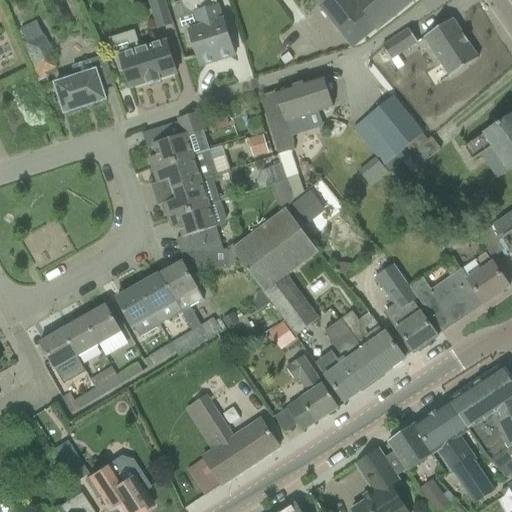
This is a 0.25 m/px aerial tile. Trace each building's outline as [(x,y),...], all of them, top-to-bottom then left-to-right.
[(167,7),(164,0),(149,0),(153,12),(167,7)] [(331,0),(321,9),(353,49),(377,30),(378,31),(416,0),(331,0)] [(194,46),(195,48),(201,67),(235,57),(224,20),(222,20),(218,5),(194,13),(197,24),(184,29),(189,47),(194,46)] [(450,78),(479,60),(464,35),(463,36),(453,20),(424,38),(450,78)] [(38,74),(58,66),(38,21),(19,29),(38,74)] [(411,33),(409,30),(382,47),(391,61),(418,44),(416,41),(415,41),(410,33),(411,33)] [(177,75),(166,42),(141,50),(134,31),(109,40),(114,53),(120,72),(125,71),(131,89),(148,84),(149,86),(161,83),(160,80),(177,75)] [(106,100),(95,69),(92,60),(72,67),(75,76),(55,83),(65,114),(69,112),(70,116),(82,112),(81,108),(106,100)] [(402,72),(391,77),(403,103),(414,98),(402,72)] [(288,122),(334,107),(324,77),(276,93),(282,111),(267,116),(266,111),(265,111),(281,164),(286,180),(298,176),(290,151),(295,150),(293,144),(295,144),(288,122)] [(421,132),(393,98),(366,120),(395,157),(384,166),(388,173),(389,172),(407,158),(410,156),(428,141),(421,132)] [(150,159),(153,169),(210,151),(204,133),(205,132),(200,113),(179,120),(180,123),(143,135),(147,148),(154,145),(157,157),(150,159)] [(509,173),(511,170),(511,116),(464,148),(473,162),(493,149),(509,173)] [(253,159),(268,154),(263,136),(247,141),(253,159)] [(420,168),(441,150),(432,138),(428,141),(410,156),(420,168)] [(174,190),(212,178),(218,176),(210,151),(153,169),(158,185),(171,180),(174,190)] [(384,166),(378,160),(368,167),(379,181),(389,173),(388,173),(384,166)] [(274,185),(287,181),(286,180),(281,164),(269,168),(269,169),(274,185)] [(164,204),(169,219),(222,202),(220,202),(212,178),(174,190),(177,200),(164,204)] [(289,208),(297,218),(318,202),(311,192),(289,208)] [(182,254),(233,251),(223,251),(216,228),(224,225),(227,221),(222,202),(169,219),(172,230),(180,227),(183,238),(177,240),(181,253),(182,253),(182,254)] [(240,262),(262,290),(272,303),(286,322),(297,337),(320,319),(288,276),(319,253),(286,210),(233,251),(240,262)] [(511,215),(493,228),(511,256),(511,215)] [(182,313),(190,327),(199,322),(191,308),(204,300),(198,290),(187,270),(229,268),(229,267),(234,267),(240,262),(233,251),(182,254),(182,263),(160,275),(182,313)] [(487,254),(462,271),(484,305),(510,287),(487,254)] [(446,331),(484,305),(462,271),(452,258),(442,264),(452,279),(433,292),(424,279),(411,289),(418,299),(442,334),(446,331)] [(352,265),(339,264),(337,275),(351,276),(352,265)] [(390,321),(414,354),(438,337),(413,303),(418,299),(411,289),(394,265),(375,279),(400,314),(390,321)] [(160,275),(138,288),(161,327),(161,326),(161,325),(182,313),(160,275)] [(140,338),(161,327),(138,288),(117,300),(132,328),(134,326),(140,338)] [(84,319),(100,346),(121,333),(106,306),(84,319)] [(389,370),(390,372),(405,361),(386,333),(385,334),(369,314),(358,322),(352,314),(324,334),(345,363),(326,377),(346,404),(362,392),(360,391),(389,370)] [(229,329),(239,323),(234,315),(224,321),(229,329)] [(62,331),(78,358),(100,346),(84,319),(62,331)] [(201,326),(192,331),(201,345),(222,333),(218,327),(213,319),(201,326)] [(272,332),(283,349),(296,340),(284,324),(272,332)] [(40,343),(56,370),(78,358),(62,331),(59,333),(57,329),(47,335),(48,339),(40,343)] [(179,358),(201,345),(192,331),(171,344),(176,353),(179,358)] [(176,353),(171,344),(159,351),(164,360),(176,353)] [(303,357),(290,366),(286,368),(295,382),(299,379),(309,393),(300,400),(287,408),(303,432),(316,423),(316,424),(317,423),(339,409),(322,384),(322,385),(303,357)] [(138,364),(125,372),(130,380),(143,372),(138,364)] [(90,381),(95,389),(100,398),(123,384),(118,376),(113,368),(90,381)] [(469,431),(468,431),(480,449),(507,480),(511,476),(511,384),(502,369),(451,402),(469,431)] [(72,415),(100,398),(95,389),(75,401),(71,394),(62,399),(72,415)] [(204,459),(222,486),(280,448),(261,421),(234,439),(217,414),(219,413),(208,396),(185,410),(197,427),(198,427),(215,452),(204,459)] [(469,431),(451,402),(450,403),(450,402),(449,403),(449,404),(442,408),(416,426),(416,425),(414,426),(414,427),(432,455),(438,451),(454,476),(455,475),(474,505),(494,492),(476,461),(477,460),(461,436),(468,431),(469,431)] [(432,455),(414,427),(389,444),(407,472),(432,455)] [(53,451),(60,462),(67,471),(75,483),(88,475),(74,454),(67,442),(53,451)] [(379,450),(356,465),(376,496),(352,511),(406,511),(393,491),(401,486),(379,450)] [(58,477),(66,472),(60,462),(52,468),(58,477)] [(148,489),(138,473),(120,485),(108,466),(86,481),(97,500),(100,498),(109,511),(117,506),(120,511),(145,511),(152,508),(142,493),(148,489)] [(450,506),(443,496),(442,494),(427,503),(433,511),(441,511),(450,506)] [(92,511),(81,495),(60,508),(62,511),(92,511)]
